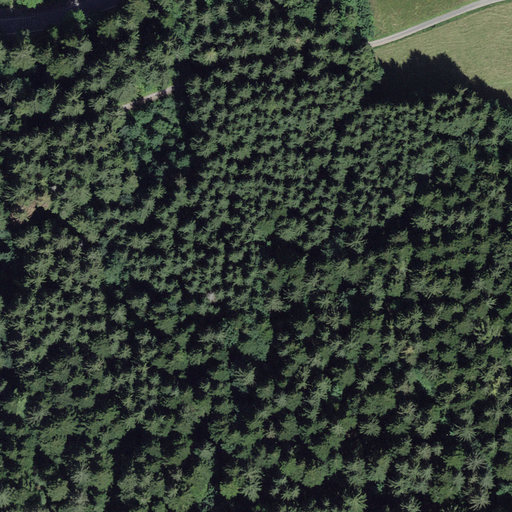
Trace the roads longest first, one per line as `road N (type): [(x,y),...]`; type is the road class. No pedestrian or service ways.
road 1 (track): [(489,0),(398,35),(234,69),(0,145)]
road 2 (track): [(257,511),(279,498),(334,497),(479,511)]
road 3 (tertiary): [(0,25),(126,0)]
